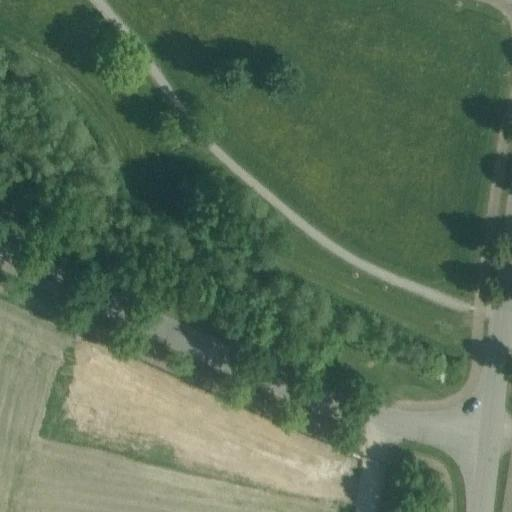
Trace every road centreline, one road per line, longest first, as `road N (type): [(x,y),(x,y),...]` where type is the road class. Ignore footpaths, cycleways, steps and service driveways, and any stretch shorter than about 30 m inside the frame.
road 1 (residential): [(486,434),(377,419),(286,387),(0,253)]
road 2 (residential): [(486,434),(511,251)]
